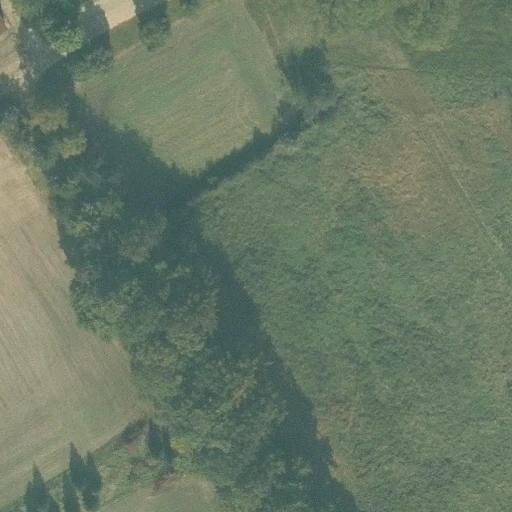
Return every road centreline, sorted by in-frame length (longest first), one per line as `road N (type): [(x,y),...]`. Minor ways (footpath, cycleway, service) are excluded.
road 1 (track): [(14,79),(283,511)]
road 2 (track): [(51,59),(159,0)]
